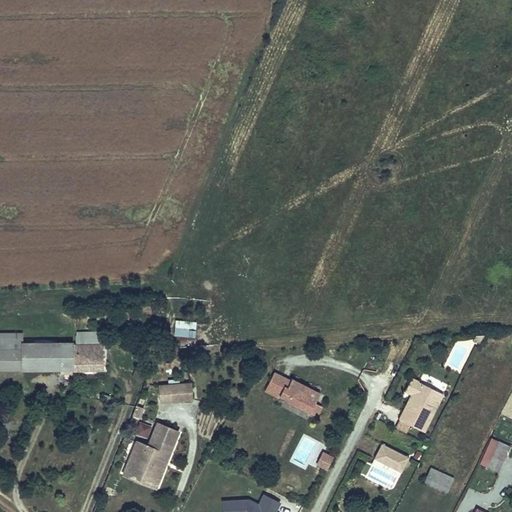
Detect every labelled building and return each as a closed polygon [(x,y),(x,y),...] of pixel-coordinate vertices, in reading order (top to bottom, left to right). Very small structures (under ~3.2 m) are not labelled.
[(110,320),(145,320),(145,311),(110,311),(110,320)] [(196,338),(197,322),(176,320),(175,337),(196,338)] [(103,369),(103,345),(103,332),(76,332),(77,345),(73,345),(73,342),(60,342),(60,369),(61,369),(73,369),(103,369)] [(0,349),(22,349),(22,343),(22,333),(0,333),(0,349)] [(480,343),(484,334),(475,335),(473,340),(480,343)] [(60,369),(60,342),(34,343),(34,370),(60,369)] [(34,370),(34,343),(22,343),(22,349),(22,370),(34,370)] [(0,369),(22,370),(22,349),(0,349),(0,369)] [(320,393),(292,379),(291,381),(274,373),(266,389),(280,396),(287,400),(287,401),(310,413),(315,403),(320,393)] [(424,432),(443,394),(412,378),(405,391),(412,394),(414,396),(413,398),(410,397),(399,419),(424,432)] [(192,385),(173,387),(174,402),(193,401),(192,385)] [(173,387),(162,387),(163,402),(174,402),(173,387)] [(280,396),(266,389),(265,391),(278,399),(280,396)] [(317,417),(323,407),(315,403),(310,413),(317,417)] [(150,438),(152,424),(140,423),(138,436),(150,438)] [(179,433),(159,425),(150,448),(138,443),(127,470),(137,475),(139,471),(150,475),(148,479),(159,484),(165,468),(162,467),(165,458),(169,460),(179,433)] [(498,471),(509,446),(491,438),(480,464),(498,471)] [(401,472),(409,457),(382,444),(374,459),(401,472)] [(324,467),(329,456),(323,453),(318,464),(324,467)] [(327,469),(333,458),(329,456),(324,467),(327,469)] [(448,492),(453,478),(431,468),(425,482),(448,492)] [(137,475),(127,470),(125,475),(157,488),(159,484),(148,479),(150,475),(139,471),(137,475)] [(222,501),(222,511),(276,511),(281,502),(264,494),(259,505),(250,501),(222,501)]
